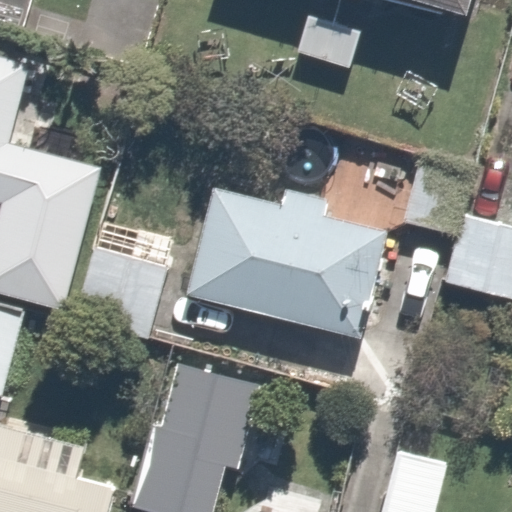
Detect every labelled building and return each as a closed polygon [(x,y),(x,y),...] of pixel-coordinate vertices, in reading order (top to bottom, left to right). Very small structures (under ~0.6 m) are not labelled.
[(434,0),(464,9),(466,0),(434,0)] [(358,24),(292,10),(284,48),(350,62),(358,24)] [(0,284),(56,300),(94,165),(95,158),(0,131),(0,123),(20,53),(0,47),(0,284)] [(511,115),(497,169),(511,173),(511,115)] [(457,171),(411,158),(394,218),(440,231),(457,171)] [(251,170),(246,190),(203,177),(171,289),(348,339),(380,228),(323,212),(329,192),(251,170)] [(511,296),(511,207),(459,194),(438,278),(511,296)] [(144,331),(161,260),(81,241),(64,312),(144,331)] [(19,309),(0,304),(0,391),(0,392),(19,309)] [(206,511),(242,378),(162,357),(126,492),(199,511),(206,511)] [(0,511),(105,511),(114,481),(71,468),(78,445),(0,421),(0,511)] [(436,511),(454,441),(388,425),(366,511),(436,511)]
